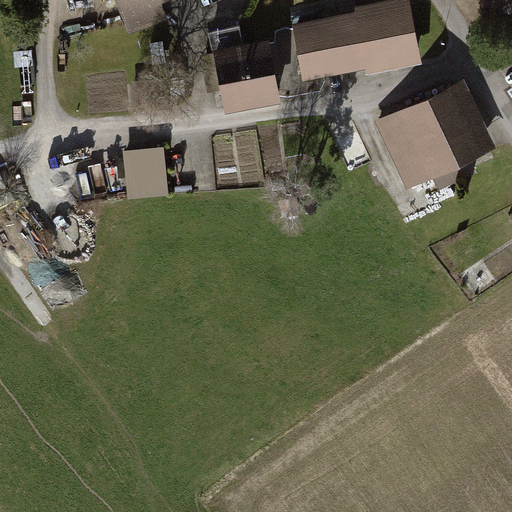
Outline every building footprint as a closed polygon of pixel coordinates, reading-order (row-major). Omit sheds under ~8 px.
[(110,0),(123,35),(165,20),(157,0),(110,0)] [(349,0),(350,3),(283,14),(293,73),(359,63),(360,68),(412,60),(402,0),(349,0)] [(243,102),(271,96),(259,33),(231,38),(243,102)] [(216,107),(243,102),(231,38),(205,43),(216,107)] [(459,74),(375,116),(407,180),(491,137),(459,74)] [(159,143),(118,143),(119,193),(160,193),(159,143)]
